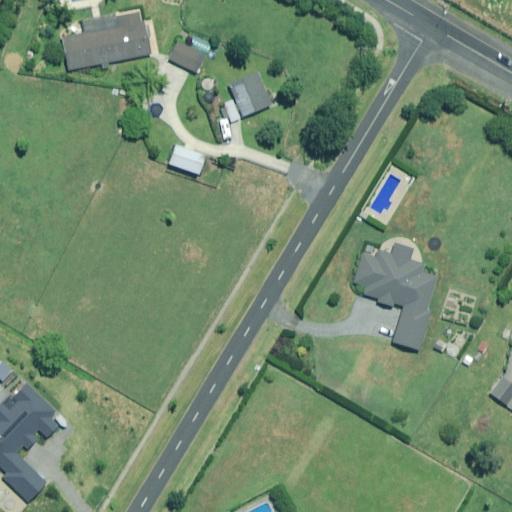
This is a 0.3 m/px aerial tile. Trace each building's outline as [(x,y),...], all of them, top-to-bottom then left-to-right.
[(152,56),(143,12),(83,24),(85,34),(61,39),(68,72),(152,56)] [(204,56),(178,44),(170,62),(196,74),(204,56)] [(236,100),(243,119),(273,106),(260,74),(230,87),(236,100)] [(243,119),(236,100),(223,106),(231,124),(243,119)] [(205,157),(176,147),(169,165),(198,176),(205,157)] [(377,303),(394,308),(394,306),(404,308),(401,319),(393,344),(420,352),(432,312),(427,310),(437,277),(423,273),(426,266),(411,262),(414,251),(395,245),(392,255),(379,252),(377,259),(363,255),(355,284),(366,288),(363,296),(378,301),(377,303)] [(459,351),(437,341),(434,350),(456,359),(459,351)] [(511,399),(511,385),(504,379),(492,396),(507,407),(511,399)]
